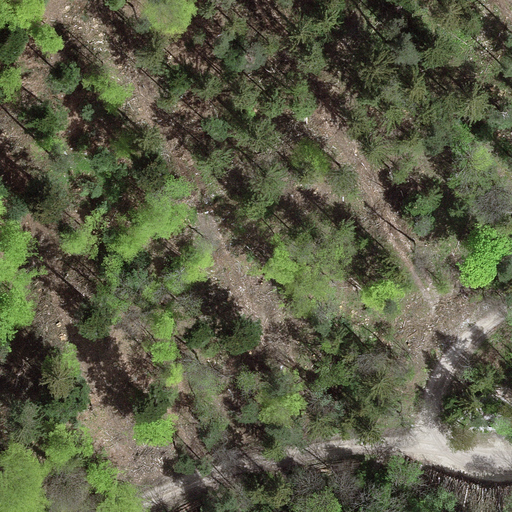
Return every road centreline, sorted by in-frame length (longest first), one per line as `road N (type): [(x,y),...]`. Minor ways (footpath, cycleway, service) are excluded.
road 1 (track): [(432,432),(193,482),(122,511)]
road 2 (track): [(511,305),(473,330),(440,370),(432,432)]
